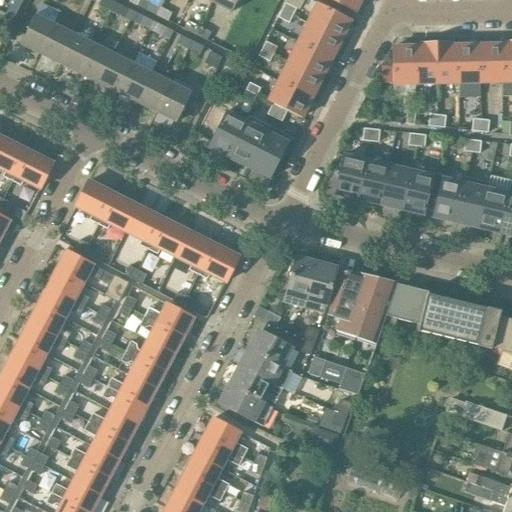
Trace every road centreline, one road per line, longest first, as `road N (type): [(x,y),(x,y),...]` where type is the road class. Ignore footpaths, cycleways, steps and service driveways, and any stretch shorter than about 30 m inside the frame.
road 1 (residential): [(285,224),(129,511)]
road 2 (residential): [(394,0),(285,224)]
road 3 (residential): [(511,277),(285,224)]
road 4 (residential): [(285,224),(91,131)]
road 5 (residential): [(91,131),(0,302)]
